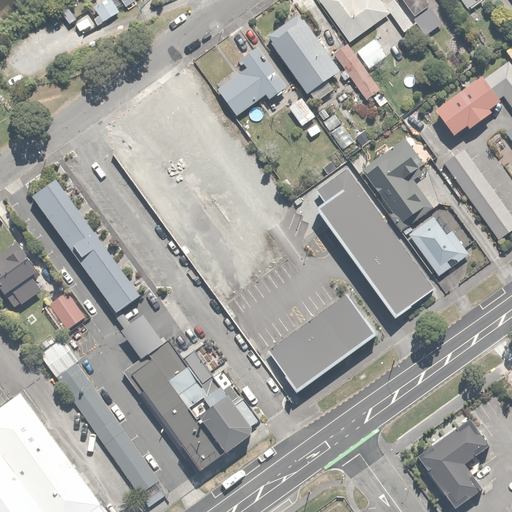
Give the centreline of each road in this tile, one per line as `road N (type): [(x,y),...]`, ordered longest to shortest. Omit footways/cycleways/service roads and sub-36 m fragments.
road 1 (residential): [(240,0),(0,172)]
road 2 (primary): [(347,435),(511,313)]
road 3 (primary): [(232,511),(347,435)]
